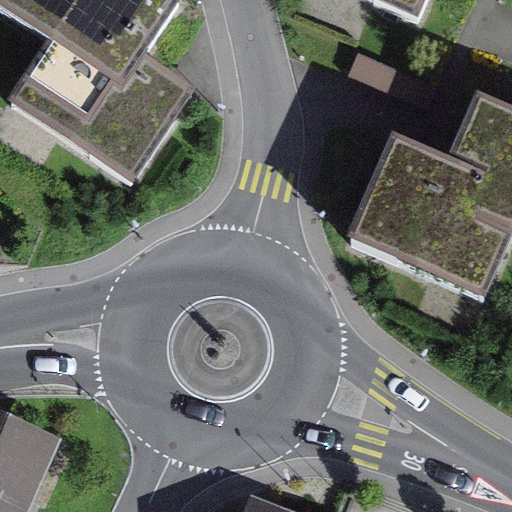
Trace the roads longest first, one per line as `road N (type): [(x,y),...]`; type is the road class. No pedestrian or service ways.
road 1 (residential): [(246,254),(272,137),(246,0)]
road 2 (secondary): [(511,481),(379,413),(303,386)]
road 3 (secondary): [(246,254),(218,251),(166,268),(146,288),(127,339)]
road 4 (secondary): [(303,386),(312,360),(306,307),(271,266),(246,254)]
road 5 (secondary): [(183,429),(238,435),(265,426),(303,386)]
road 6 (secondary): [(127,339),(0,346)]
